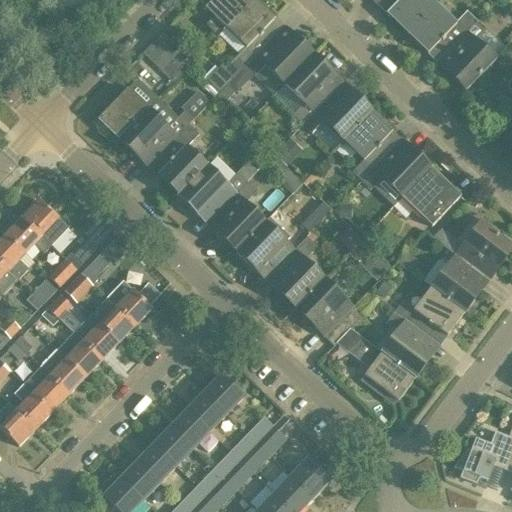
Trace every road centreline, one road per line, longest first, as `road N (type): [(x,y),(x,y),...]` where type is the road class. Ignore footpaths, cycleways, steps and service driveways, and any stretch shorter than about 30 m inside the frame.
road 1 (residential): [(511,193),(311,0)]
road 2 (residential): [(44,491),(224,303)]
road 3 (residential): [(224,303),(43,124)]
road 4 (residential): [(393,466),(224,303)]
road 5 (residential): [(393,466),(421,448),(511,328)]
road 6 (residential): [(43,124),(162,0)]
